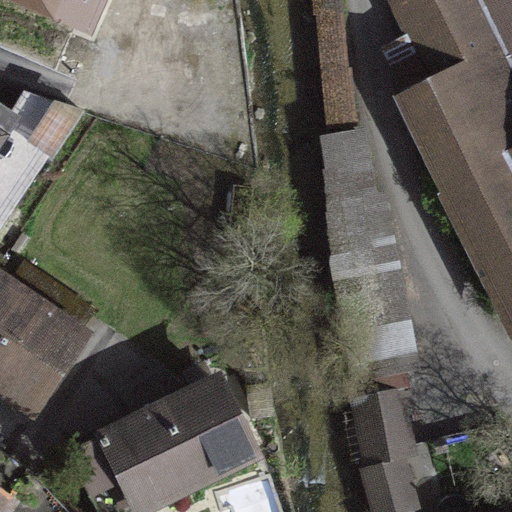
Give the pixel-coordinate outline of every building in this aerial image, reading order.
[(52,0),(81,12),(86,0),(52,0)] [(340,0),(313,0),(327,128),(355,125),(340,0)] [(511,0),(401,0),(392,4),(433,89),(407,103),(511,313),(511,0)] [(83,112),(26,93),(12,115),(0,106),(0,222),(2,224),(48,157),(53,160),(83,112)] [(360,133),(329,136),(334,237),(360,379),(415,369),(382,199),(372,201),(360,133)] [(0,387),(30,408),(78,336),(0,283),(0,387)] [(215,381),(70,455),(97,511),(140,511),(252,456),(215,381)] [(417,511),(398,450),(408,447),(397,398),(358,408),(372,471),(366,472),(376,511),(417,511)] [(7,511),(0,507),(25,471),(0,452),(0,511),(7,511)]
